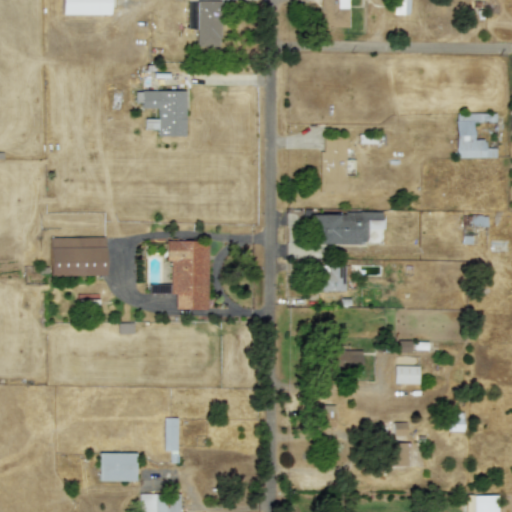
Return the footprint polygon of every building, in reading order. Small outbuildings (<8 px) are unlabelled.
[(107,14),(107,0),(59,0),(59,13),(107,14)] [(218,0),(184,0),(185,27),(195,27),(195,47),(219,46),(218,0)] [(346,0),(319,0),(319,32),(329,32),(329,27),(347,26),(346,0)] [(183,136),(183,91),(135,90),(135,107),(156,108),(156,120),(145,120),(145,128),(156,128),(156,135),(183,136)] [(343,192),(344,138),(319,138),(318,191),(343,192)] [(314,211),(313,243),(366,244),(366,228),(381,229),(381,213),(314,211)] [(48,275),(103,274),(103,236),(47,237),(48,275)] [(174,308),(206,308),(205,240),(164,240),(164,260),(168,260),(168,294),(173,294),(174,308)] [(342,291),(343,265),(316,264),(316,290),(342,291)] [(331,366),(359,367),(359,350),(332,349),(331,366)] [(391,382),(416,382),(417,365),(391,365),(391,382)] [(333,405),(315,404),(314,426),(332,426),(333,405)] [(461,431),(461,412),(446,412),(445,430),(461,431)] [(404,421),(391,422),(391,435),(404,435),(404,421)] [(388,466),(406,465),(405,441),(387,442),(388,466)] [(177,511),(178,494),(138,493),(137,511),(177,511)] [(472,511),(495,511),(496,495),(472,494),(472,511)]
